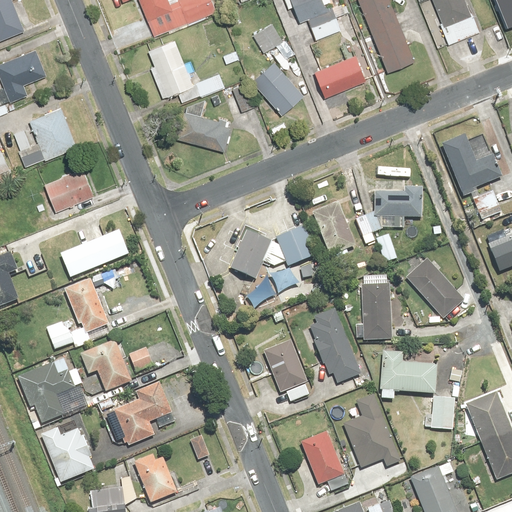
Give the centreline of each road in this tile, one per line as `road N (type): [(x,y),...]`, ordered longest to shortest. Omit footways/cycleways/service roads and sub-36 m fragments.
road 1 (residential): [(158,217),(511,76)]
road 2 (unclassified): [(158,217),(278,511)]
road 3 (unknown): [(412,116),(485,331),(511,384)]
road 4 (unclassified): [(70,0),(158,217)]
